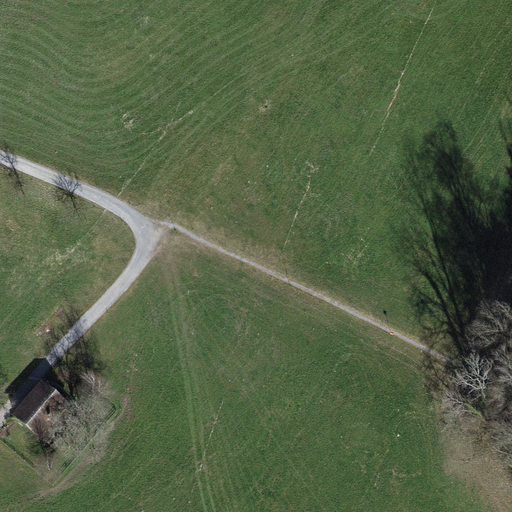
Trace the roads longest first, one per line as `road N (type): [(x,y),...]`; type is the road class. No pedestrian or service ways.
road 1 (track): [(160,225),(126,279),(0,420)]
road 2 (track): [(0,155),(160,225)]
